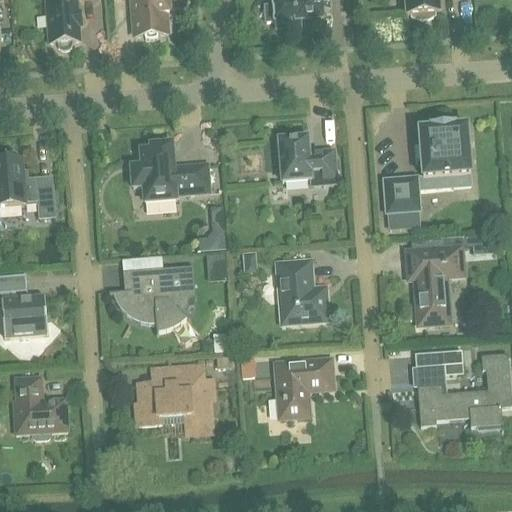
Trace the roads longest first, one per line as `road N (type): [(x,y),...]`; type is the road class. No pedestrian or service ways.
road 1 (residential): [(374,396),(350,83)]
road 2 (residential): [(94,414),(70,103)]
road 3 (residential): [(350,83),(511,69)]
road 4 (residential): [(70,103),(222,91)]
road 5 (residential): [(222,91),(350,83)]
